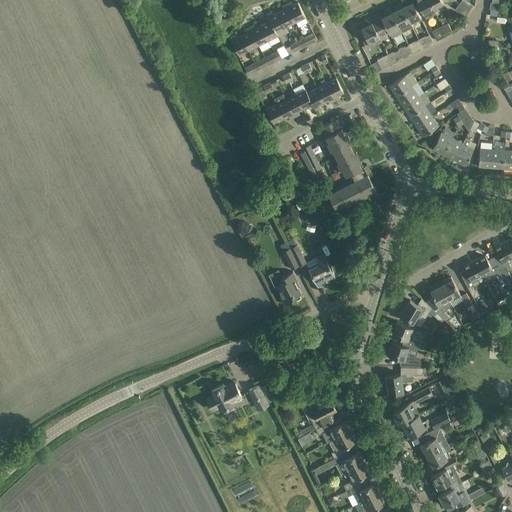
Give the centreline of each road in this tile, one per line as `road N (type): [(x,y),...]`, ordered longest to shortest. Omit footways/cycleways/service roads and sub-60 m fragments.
road 1 (unclassified): [(0,477),(77,417),(234,349),(261,349),(318,379),(355,379)]
road 2 (unclassified): [(355,379),(407,188)]
road 3 (unclassified): [(407,188),(326,17)]
road 4 (unclassified): [(420,511),(355,379)]
road 5 (residential): [(403,288),(511,222)]
